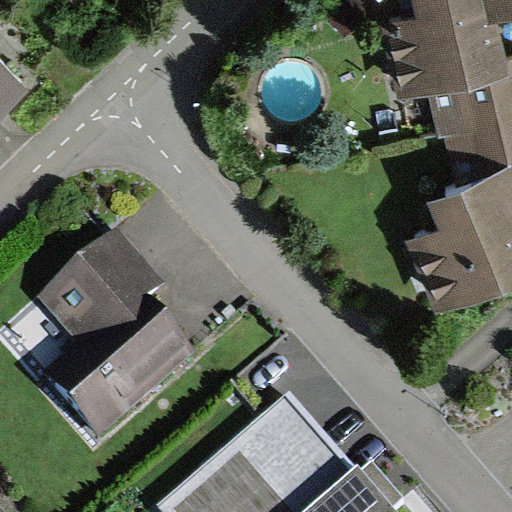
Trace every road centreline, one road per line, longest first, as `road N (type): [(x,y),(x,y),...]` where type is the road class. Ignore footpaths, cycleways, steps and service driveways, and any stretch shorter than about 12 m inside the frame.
road 1 (residential): [(478,511),(110,100)]
road 2 (residential): [(110,100),(0,205)]
road 3 (residential): [(214,0),(110,100)]
